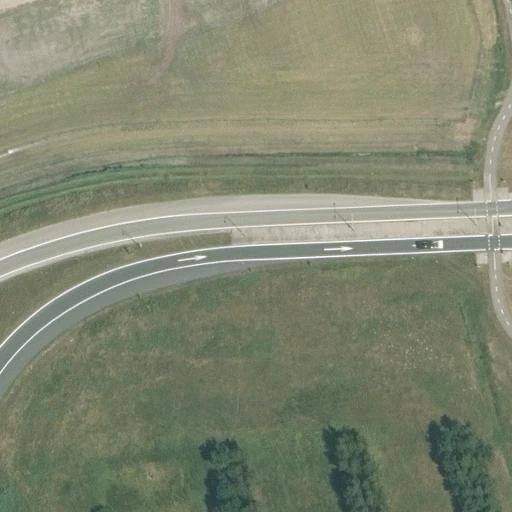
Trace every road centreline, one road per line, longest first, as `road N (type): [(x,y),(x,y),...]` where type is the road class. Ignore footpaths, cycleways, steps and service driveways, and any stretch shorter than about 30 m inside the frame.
road 1 (motorway): [(0,360),(49,310),(99,282),(178,261),(511,241)]
road 2 (motorway): [(511,208),(190,222),(111,233),(0,269)]
